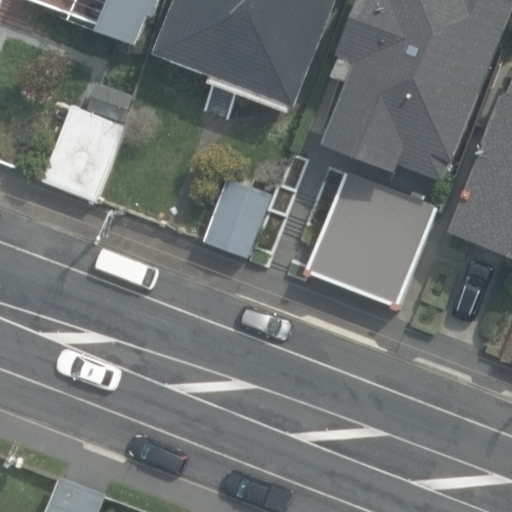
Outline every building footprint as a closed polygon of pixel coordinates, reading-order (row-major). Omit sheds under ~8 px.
[(36,0),(105,24),(103,30),(144,44),(154,14),(159,16),(164,0),(36,0)] [(215,82),(295,111),(298,102),(304,105),(341,0),(179,0),(160,52),(218,74),(215,82)] [(405,162),(453,180),(511,23),(511,0),(363,0),(344,53),(348,55),(340,75),(353,80),(329,140),(403,168),(405,162)] [(128,123),(139,96),(99,81),(89,109),(128,123)] [(511,87),(457,231),(511,252),(511,87)] [(45,180),(102,203),(131,130),(74,107),(45,180)] [(209,238),(298,270),(326,194),(283,179),(278,190),(233,174),(209,238)] [(52,511),(103,511),(111,492),(66,475),(52,511)]
